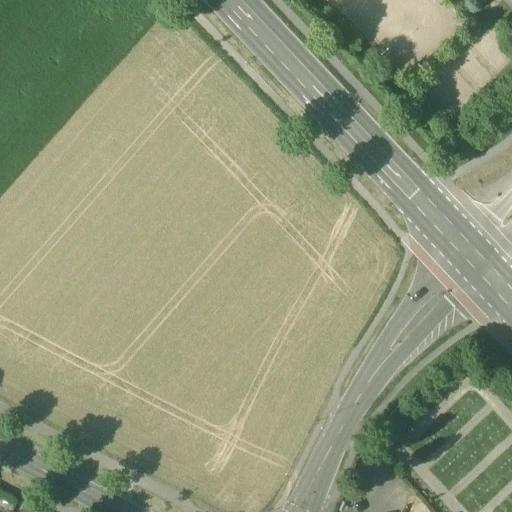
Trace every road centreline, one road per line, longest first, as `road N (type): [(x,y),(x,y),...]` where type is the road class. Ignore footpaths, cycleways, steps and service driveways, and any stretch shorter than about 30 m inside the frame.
road 1 (secondary): [(479,263),(228,0)]
road 2 (tertiary): [(300,511),(362,390),(479,263)]
road 3 (tertiary): [(0,449),(120,511)]
